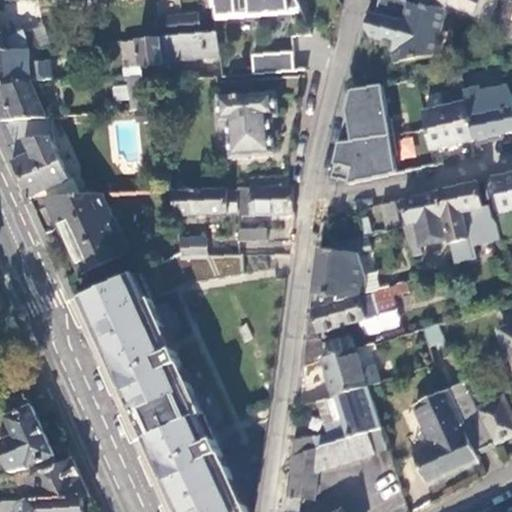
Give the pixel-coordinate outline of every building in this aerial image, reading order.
[(303,8),(299,0),(213,0),(214,9),(216,9),(217,16),(303,8)] [(382,0),(378,17),(373,14),(368,33),(372,39),(385,43),(386,40),(389,30),(399,34),(397,43),(395,53),(397,66),(438,58),(449,11),(445,10),(439,7),(423,6),(411,6),(396,0),(382,0)] [(426,0),(423,6),(439,7),(445,10),(448,5),(481,18),(488,0),(426,0)] [(491,27),(499,0),(488,0),(481,18),(480,22),(491,27)] [(511,0),(501,0),(493,30),(511,42),(511,0)] [(200,14),(158,17),(159,33),(202,30),(200,14)] [(0,53),(30,49),(41,49),(33,31),(26,34),(26,33),(7,41),(0,25),(0,24),(4,22),(2,16),(0,17),(0,53)] [(389,30),(386,40),(397,43),(399,34),(389,30)] [(201,36),(139,40),(141,69),(142,68),(164,66),(164,68),(170,68),(170,62),(220,58),(219,36),(201,37),(201,36)] [(139,40),(122,42),(125,70),(141,69),(139,40)] [(31,67),(30,49),(0,53),(0,87),(28,85),(53,83),(52,65),(31,67)] [(295,53),(255,57),(256,76),(297,72),(295,53)] [(143,75),(128,76),(133,112),(148,110),(143,75)] [(249,80),(217,82),(221,122),(231,121),(234,159),(276,155),(273,117),(279,117),(278,94),(251,96),(249,80)] [(28,85),(0,87),(0,110),(6,123),(44,120),(28,85)] [(349,113),(342,146),(397,137),(395,120),(391,120),(385,88),(353,93),(356,111),(349,113)] [(511,90),(485,96),(483,90),(467,93),(469,105),(477,142),(511,134),(511,90)] [(469,105),(425,114),(433,151),(477,142),(469,105)] [(6,123),(0,123),(0,127),(13,157),(27,187),(33,201),(86,197),(77,179),(72,181),(57,148),(54,119),(44,120),(6,123)] [(402,159),(415,156),(412,136),(398,138),(402,159)] [(397,137),(342,146),(339,159),(334,179),(352,183),(352,185),(376,180),(401,175),(398,158),(401,158),(397,137)] [(288,188),(290,177),(252,178),(252,189),(288,188)] [(511,177),(501,180),(496,181),(497,185),(487,187),(494,220),(499,225),(504,243),(511,242),(511,177)] [(485,209),(480,185),(468,187),(442,193),(452,240),(453,245),(470,241),(465,215),(485,209)] [(294,204),(294,188),(288,188),(252,189),(238,189),(240,211),(240,216),(295,214),(294,204)] [(236,190),(231,190),(173,191),(177,215),(230,213),(229,212),(240,211),(238,189),(236,190)] [(422,257),(419,241),(443,236),(444,241),(452,240),(442,193),(408,200),(403,201),(408,223),(403,224),(414,258),(422,257)] [(86,197),(33,201),(42,221),(48,233),(62,228),(83,275),(129,254),(102,196),(86,197)] [(401,227),(397,203),(383,206),(388,229),(401,227)] [(268,227),(241,227),(242,243),(269,242),(268,227)] [(367,238),(360,240),(363,249),(369,248),(367,238)] [(183,239),(186,257),(210,256),(209,239),(183,239)] [(323,250),(321,250),(318,272),(313,310),(367,295),(364,284),(369,271),(363,249),(360,240),(323,250)] [(245,255),(250,272),(271,266),(267,250),(245,255)] [(175,258),(141,273),(149,291),(177,279),(241,276),(241,255),(175,258)] [(364,284),(367,295),(372,293),(381,291),(378,281),(385,271),(369,271),(364,284)] [(141,273),(80,303),(126,405),(160,488),(170,511),(251,511),(149,291),(141,273)] [(362,324),(366,339),(404,328),(395,298),(412,294),(409,283),(381,291),(372,293),(379,320),(362,324)] [(362,324),(379,320),(372,293),(367,295),(313,310),(311,332),(306,366),(324,361),(326,360),(321,343),(325,342),(324,336),(362,324)] [(429,347),(445,342),(439,323),(423,328),(429,347)] [(511,330),(501,333),(511,369),(511,330)] [(351,334),(325,342),(321,343),(326,360),(357,351),(351,334)] [(363,368),(357,351),(326,360),(324,361),(335,396),(338,395),(368,386),(382,382),(376,364),(363,368)] [(335,421),(325,424),(328,433),(297,442),(295,456),(368,434),(383,429),(368,386),(338,395),(345,418),(335,421)] [(479,412),(471,397),(452,405),(446,394),(414,409),(432,449),(413,459),(427,488),(479,463),(475,455),(495,445),(479,412)] [(338,395),(335,396),(328,399),(335,421),(345,418),(338,395)] [(479,412),(495,445),(511,436),(511,417),(504,401),(479,412)] [(30,402),(2,404),(10,424),(35,412),(30,402)] [(57,457),(35,412),(10,424),(18,442),(0,447),(0,451),(8,474),(30,469),(57,457)] [(389,449),(383,429),(368,434),(374,454),(389,449)] [(368,434),(295,456),(287,510),(300,511),(303,500),(314,500),(318,473),(351,463),(375,456),(374,454),(368,434)] [(80,475),(73,460),(61,466),(57,457),(30,469),(34,478),(27,481),(37,501),(83,497),(89,496),(80,475)] [(37,501),(0,503),(0,511),(83,511),(83,497),(37,501)]
